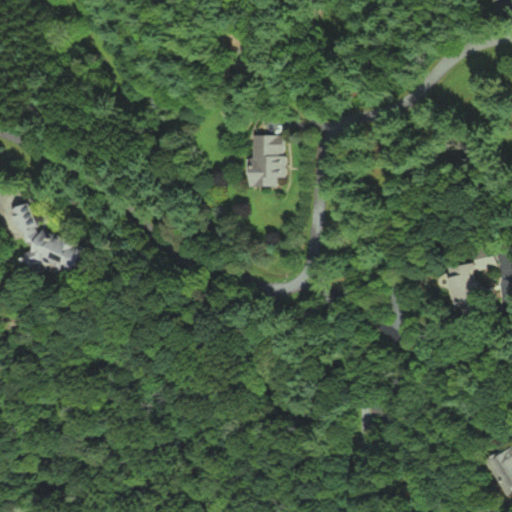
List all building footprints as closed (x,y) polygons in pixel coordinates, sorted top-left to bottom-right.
[(283,135),(253,135),(253,187),(283,187),(283,135)] [(40,238),(29,205),(11,210),(22,244),(40,238)] [(96,253),(88,251),(91,243),(43,228),(33,262),(88,279),(96,253)] [(495,320),(486,270),(503,267),(501,259),(487,262),(488,264),(459,269),(468,318),(482,316),(483,322),(495,320)] [(511,455),(498,465),(511,488),(511,455)]
